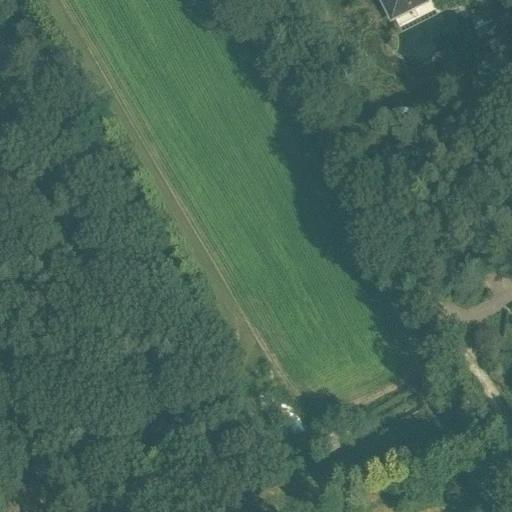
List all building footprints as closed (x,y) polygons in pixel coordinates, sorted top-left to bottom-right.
[(386,0),(396,17),(422,4),(421,2),(423,0),(386,0)] [(508,0),(503,0),(486,9),(496,30),(511,21),(511,0),(509,0),(508,0)] [(411,117),(395,118),(396,132),(412,131),(411,117)] [(0,193),(3,197),(26,183),(0,138),(0,193)] [(43,186),(21,198),(38,232),(61,220),(43,186)] [(121,201),(98,214),(110,236),(133,224),(121,201)] [(2,400),(0,401),(0,443),(23,431),(2,400)] [(23,431),(0,443),(0,448),(5,456),(28,443),(23,431)] [(13,511),(10,503),(0,507),(0,511),(13,511)]
